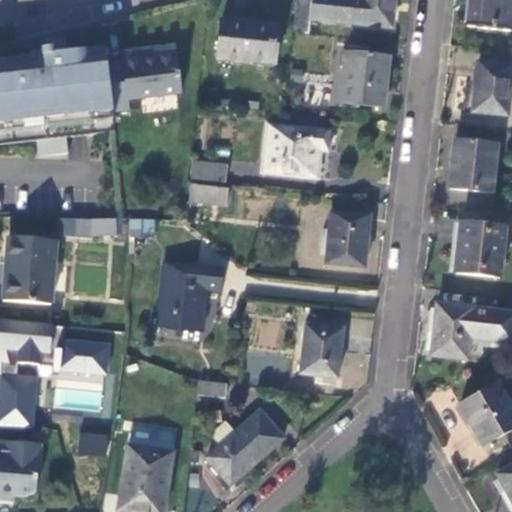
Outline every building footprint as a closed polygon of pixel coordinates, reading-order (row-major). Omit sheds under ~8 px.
[(311,20),(392,28),(394,0),(296,0),(293,33),(309,34),(311,20)] [(511,10),(511,0),(470,0),(467,26),(510,31),(511,10)] [(217,60),(275,66),(279,27),(222,20),(217,60)] [(0,146),(37,141),(39,158),(69,154),(67,138),(115,132),(112,113),(107,64),(105,54),(68,58),(66,43),(46,45),(47,55),(42,55),(42,61),(37,62),(32,62),(0,66),(0,146)] [(152,59),(141,60),(141,54),(122,56),(122,62),(107,64),(112,113),(130,111),(128,100),(182,94),(177,56),(152,59)] [(388,58),(346,54),(341,103),(383,108),(388,58)] [(511,77),(511,67),(478,64),(473,114),(508,117),(511,77)] [(267,124),(262,173),(316,178),(319,150),(326,150),(328,131),(323,130),(324,121),(299,118),(298,128),(267,124)] [(497,146),(455,142),(449,190),(492,195),(497,146)] [(193,162),(191,179),(226,183),(228,166),(193,162)] [(228,190),(191,186),(189,203),(226,207),(228,190)] [(365,269),(371,218),(332,213),(326,265),(365,269)] [(128,235),(153,235),(154,219),(129,218),(128,235)] [(90,224),(89,240),(118,242),(119,226),(90,224)] [(505,230),(461,225),(455,274),(500,279),(505,230)] [(3,302),(51,306),(57,242),(9,238),(3,302)] [(225,271),(167,265),(160,327),(201,332),(206,292),(222,294),(225,271)] [(510,314),(437,306),(431,358),(468,362),(470,341),(492,343),(508,330),(510,314)] [(511,313),(510,314),(508,330),(492,343),(491,348),(511,350),(511,313)] [(338,379),(344,330),(306,326),(300,375),(338,379)] [(62,353),(21,349),(16,404),(57,407),(62,353)] [(227,385),(200,382),(198,396),(225,399),(227,385)] [(460,406),(483,448),(511,431),(511,410),(498,385),(460,406)] [(64,432),(110,436),(112,410),(66,406),(64,432)] [(260,413),(236,434),(221,447),(207,459),(231,486),(283,440),(260,413)] [(221,447),(236,434),(226,422),(211,436),(221,447)] [(36,493),(40,445),(0,442),(0,492),(14,494),(13,497),(25,498),(36,493)] [(118,511),(120,511),(163,511),(172,454),(128,447),(118,511)] [(511,468),(497,476),(507,494),(509,493),(511,499),(511,468)]
